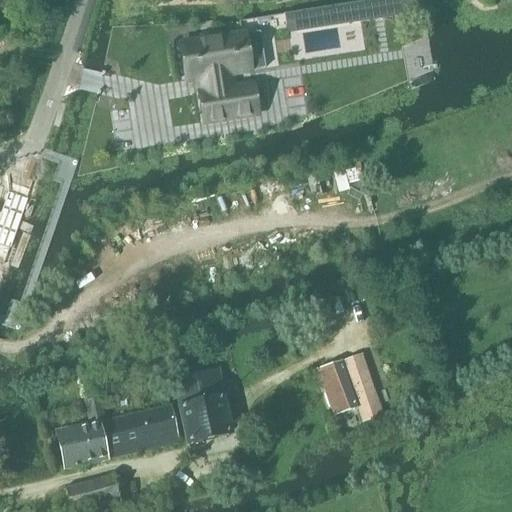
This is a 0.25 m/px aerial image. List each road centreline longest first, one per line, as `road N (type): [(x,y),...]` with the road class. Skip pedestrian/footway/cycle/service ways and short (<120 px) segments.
road 1 (track): [(0,345),(40,345),(174,244),(371,222),(511,180)]
road 2 (tertiary): [(26,164),(85,0)]
road 3 (unknown): [(0,493),(167,457)]
